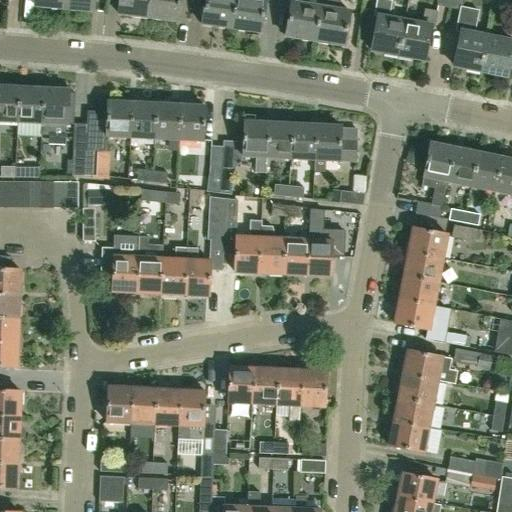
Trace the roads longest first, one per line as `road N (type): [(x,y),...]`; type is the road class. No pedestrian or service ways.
road 1 (residential): [(0,49),(397,100)]
road 2 (residential): [(79,365),(354,328)]
road 3 (residential): [(354,328),(397,100)]
road 4 (residential): [(79,365),(73,227),(0,225)]
road 5 (residential): [(344,511),(354,328)]
road 6 (residential): [(75,511),(79,365)]
